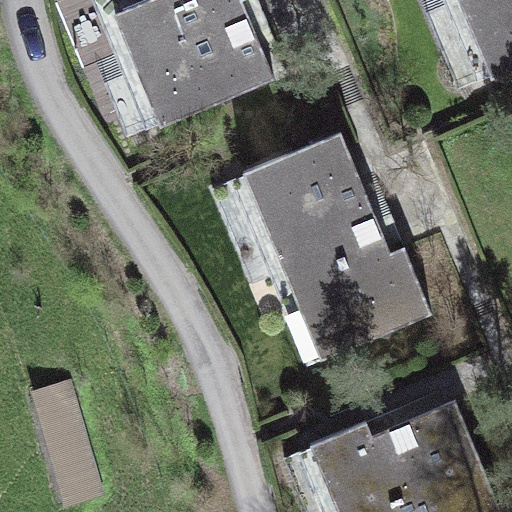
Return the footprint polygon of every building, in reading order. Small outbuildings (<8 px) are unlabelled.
[(295,72),(261,0),(106,0),(87,9),(148,140),(295,72)] [(511,0),(423,0),(469,101),(511,82),(511,0)] [(433,322),(354,138),(238,187),(317,372),(433,322)] [(38,396),(69,501),(102,491),(71,387),(38,396)] [(511,511),(511,492),(473,398),(327,457),(349,511),(511,511)]
